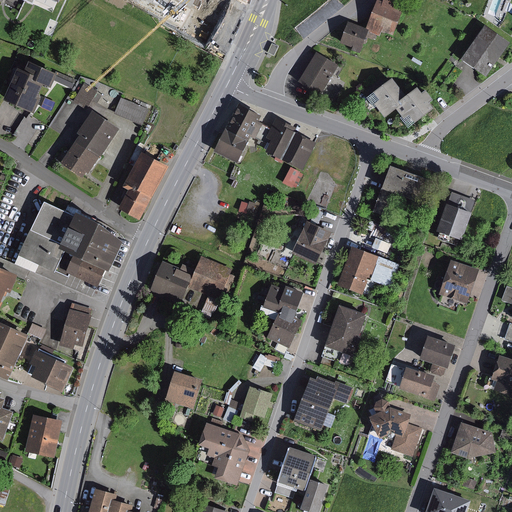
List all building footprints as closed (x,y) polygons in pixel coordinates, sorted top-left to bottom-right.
[(227,40),(242,4),(233,0),(214,0),(208,17),(204,15),(198,28),(227,40)] [(381,0),(377,0),(367,27),(370,28),(382,33),(384,28),(395,32),(407,0),(383,0),(383,1),(381,0)] [(367,27),(350,21),(342,42),(362,49),(370,28),(367,27)] [(510,42),(486,25),(463,58),(488,74),(510,42)] [(272,44),(267,53),(274,56),(278,47),(272,44)] [(340,65),(317,52),(301,81),(323,93),(340,65)] [(28,70),(22,67),(6,100),(37,114),(43,99),(42,94),(46,84),(54,88),(57,81),(73,88),(76,81),(32,61),(28,70)] [(392,76),(368,94),(385,116),(397,107),(401,105),(398,100),(406,94),(392,76)] [(99,92),(86,83),(74,102),(88,110),(99,92)] [(406,94),(398,100),(401,105),(397,107),(411,125),(434,108),(429,101),(433,98),(426,88),(422,91),(417,86),(406,94)] [(56,102),(47,98),(42,108),(52,112),(56,102)] [(150,109),(122,98),(116,114),(144,125),(150,109)] [(228,130),(251,141),(253,138),(256,139),(263,124),(258,122),(261,116),(240,105),(228,130)] [(122,130),(97,111),(81,133),(85,136),(65,164),(85,178),(89,173),(91,174),(122,130)] [(295,128),(275,119),(271,128),(263,124),(256,139),(268,145),(265,152),(303,171),(316,144),(293,133),(295,128)] [(251,141),(228,130),(217,152),(239,163),(251,141)] [(143,220),(171,165),(143,151),(125,188),(131,191),(122,209),(143,220)] [(437,182),(390,166),(374,212),(392,218),(400,194),(429,204),(437,182)] [(300,172),(291,167),(282,183),(291,188),(300,172)] [(447,205),(470,213),(475,200),(452,192),(447,205)] [(253,204),(245,201),(242,210),(249,212),(250,207),(257,210),(260,202),(254,200),(253,204)] [(76,217),(48,202),(17,264),(36,273),(40,265),(57,272),(67,250),(78,255),(70,273),(71,274),(97,286),(105,269),(120,238),(103,223),(78,212),(76,217)] [(447,205),(437,231),(460,240),(470,213),(447,205)] [(335,232),(314,222),(300,251),(321,261),(335,232)] [(399,266),(352,248),(338,285),(361,294),(367,278),(391,286),(399,266)] [(236,269),(208,257),(196,287),(223,299),(236,269)] [(478,270),(451,260),(439,294),(467,303),(473,286),(478,270)] [(184,270),(169,263),(158,289),(186,302),(199,274),(195,273),(197,268),(187,263),(184,270)] [(22,275),(0,266),(0,314),(10,292),(14,294),(22,275)] [(284,290),(273,286),(264,308),(279,313),(294,319),(304,293),(286,286),(284,290)] [(203,312),(211,315),(215,303),(207,301),(203,312)] [(94,309),(74,304),(62,347),(76,350),(77,345),(86,347),(94,316),(92,316),(94,309)] [(366,315),(339,306),(326,345),(322,357),(348,365),(366,315)] [(279,313),(267,337),(289,348),(301,322),(294,319),(279,313)] [(32,335),(0,320),(0,375),(12,380),(32,335)] [(48,330),(34,323),(30,333),(44,339),(48,330)] [(455,346),(428,337),(421,359),(447,368),(455,346)] [(68,361),(41,349),(41,351),(39,350),(33,364),(34,365),(30,374),(36,376),(36,377),(51,384),(49,387),(64,393),(76,367),(67,363),(68,361)] [(511,360),(501,357),(494,378),(498,380),(495,390),(511,395),(511,360)] [(399,367),(391,364),(385,383),(434,399),(439,385),(433,381),(434,378),(399,367)] [(204,381),(179,372),(171,397),(180,400),(196,405),(204,381)] [(316,380),(311,378),(295,420),(320,430),(333,398),(338,385),(335,384),(318,377),(316,380)] [(336,381),(335,384),(338,385),(333,398),(346,403),(353,388),(336,381)] [(271,396),(250,389),(241,418),(250,421),(252,415),(264,418),(271,396)] [(8,400),(0,397),(0,439),(5,442),(16,412),(5,408),(8,400)] [(412,424),(415,415),(394,407),(392,401),(386,400),(381,403),(380,408),(383,413),(378,417),(387,439),(393,435),(396,438),(401,433),(397,448),(417,456),(425,428),(412,424)] [(64,421),(36,415),(28,452),(30,453),(29,458),(36,459),(38,454),(56,458),(64,421)] [(493,432),(462,422),(453,451),(472,457),(497,451),(493,432)] [(213,455),(221,457),(250,442),(247,434),(214,423),(206,445),(215,448),(213,455)] [(253,450),(250,442),(221,457),(218,464),(225,466),(221,477),(242,484),(253,450)] [(316,457),(290,449),(276,493),(293,498),(296,490),(304,492),(316,457)] [(9,454),(1,450),(0,451),(0,459),(6,462),(9,454)] [(24,458),(14,455),(12,460),(11,465),(20,468),(24,458)] [(0,475),(0,504),(6,506),(11,490),(2,487),(5,477),(0,475)] [(477,482),(464,478),(461,486),(473,490),(477,482)] [(318,511),(327,486),(310,480),(300,510),(307,511),(318,511)] [(466,511),(471,501),(433,488),(425,511),(466,511)] [(120,495),(102,489),(94,511),(115,511),(119,500),(120,495)] [(135,505),(119,500),(115,511),(132,511),(133,511),(135,505)]
